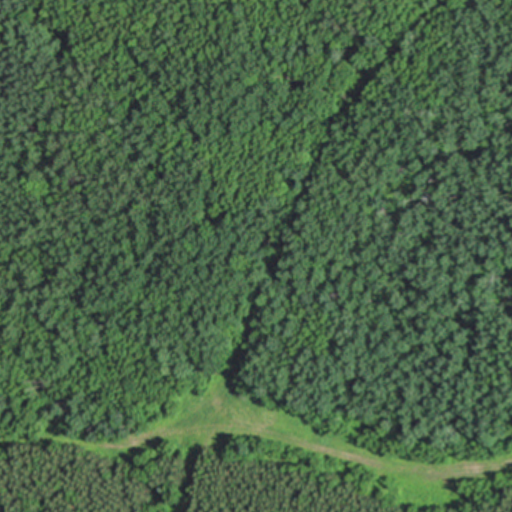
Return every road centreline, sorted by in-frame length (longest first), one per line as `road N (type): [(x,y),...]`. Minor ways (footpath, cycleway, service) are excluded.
road 1 (track): [(444,0),(365,80),(330,131),(220,388),(187,511)]
road 2 (track): [(0,440),(118,444),(210,425),(263,429),(375,464),(462,468),(511,458)]
